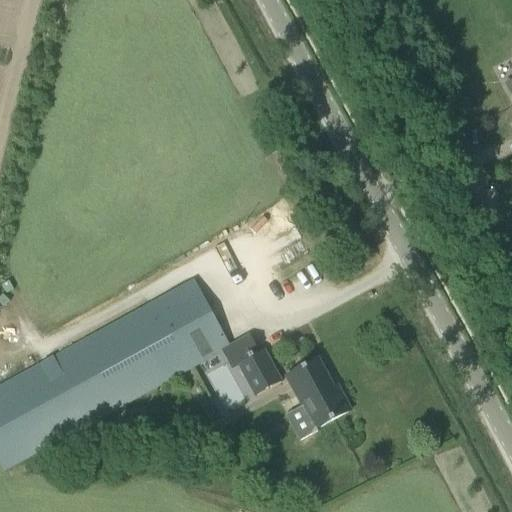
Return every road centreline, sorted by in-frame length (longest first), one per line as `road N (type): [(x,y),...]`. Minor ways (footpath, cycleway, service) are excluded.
road 1 (unclassified): [(511,446),(267,0)]
road 2 (track): [(33,0),(0,144)]
